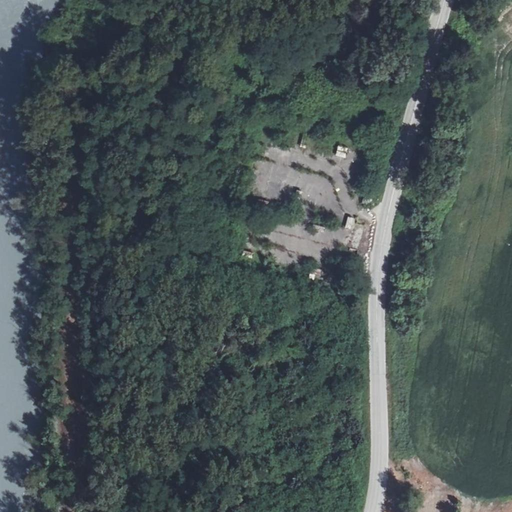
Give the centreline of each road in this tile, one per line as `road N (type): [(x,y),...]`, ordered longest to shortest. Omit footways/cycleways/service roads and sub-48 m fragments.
road 1 (tertiary): [(372,511),(376,264),(443,0)]
road 2 (track): [(73,511),(70,273),(79,176),(72,132)]
